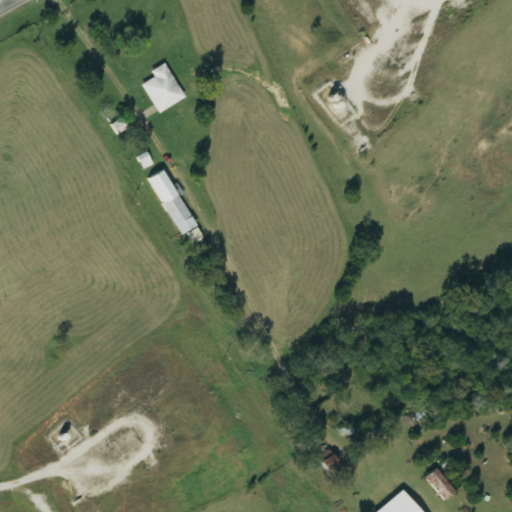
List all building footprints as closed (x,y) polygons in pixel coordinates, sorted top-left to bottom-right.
[(156,113),(183,101),(166,64),(150,71),(154,79),(142,84),(156,113)] [(126,131),(123,121),(112,124),(116,134),(126,131)] [(153,165),(146,153),(136,158),(143,170),(153,165)] [(178,237),(184,234),(190,246),(200,241),(164,170),(149,178),(178,237)] [(425,476),(441,502),(454,495),(438,469),(425,476)] [(374,511),(417,511),(401,491),(374,511)]
